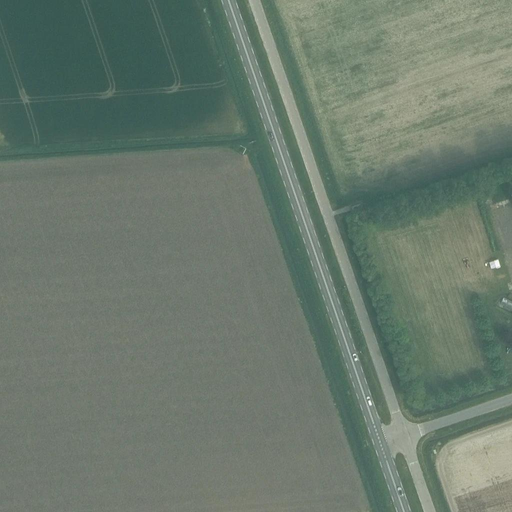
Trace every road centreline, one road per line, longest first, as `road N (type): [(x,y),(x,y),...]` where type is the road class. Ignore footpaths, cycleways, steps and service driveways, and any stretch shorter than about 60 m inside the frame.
road 1 (primary): [(380,443),(227,0)]
road 2 (unclassified): [(403,436),(254,0)]
